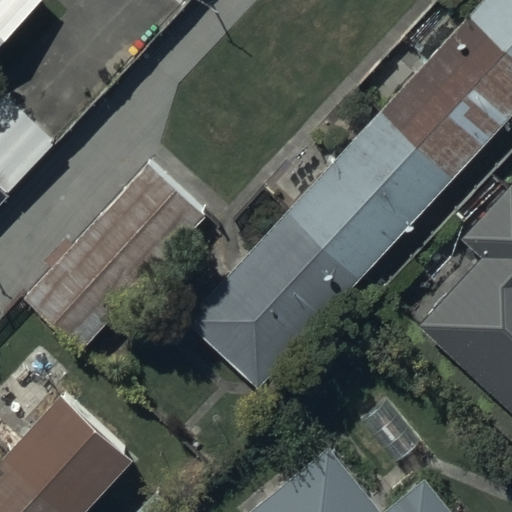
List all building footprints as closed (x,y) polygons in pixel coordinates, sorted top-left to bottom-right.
[(0,0),(0,39),(37,0),(0,0)] [(511,111),(511,0),(481,0),(187,315),(260,382),(511,111)] [(0,75),(0,174),(8,183),(58,132),(1,75),(0,75)] [(150,160),(26,294),(82,345),(206,211),(150,160)] [(511,180),(463,234),(483,252),(422,319),(511,401),(511,180)] [(0,511),(74,511),(137,445),(66,381),(0,452),(0,511)] [(385,505),(330,438),(245,508),(248,511),(462,511),(428,470),(385,505)]
